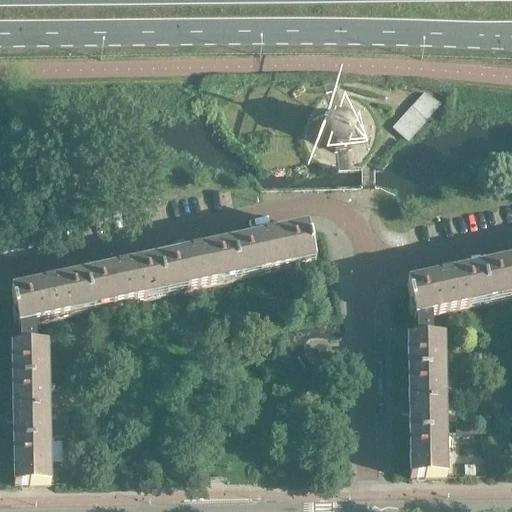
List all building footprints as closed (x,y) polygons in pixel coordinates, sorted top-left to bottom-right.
[(425,121),(439,106),(423,95),(411,108),(425,121)] [(406,143),(426,122),(425,121),(411,108),(391,129),(406,143)] [(360,139),(358,123),(344,113),(328,116),(318,128),(320,145),(334,155),(350,152),(360,139)] [(314,266),(306,231),(274,238),(272,234),(263,235),(263,240),(232,247),(240,282),(314,266)] [(240,282),(232,247),(200,254),(199,249),(190,251),(190,256),(159,263),(166,298),(240,282)] [(166,298),(159,263),(127,270),(125,265),(116,267),(116,272),(85,279),(93,314),(166,298)] [(511,301),(511,264),(481,271),(489,306),(511,301)] [(489,306),(481,271),(449,278),(447,273),(439,275),(439,280),(406,287),(414,322),(416,322),(429,319),(489,306)] [(93,314),(85,279),(53,286),(51,281),(43,283),(43,288),(11,295),(18,330),(20,330),(33,327),(93,314)] [(443,353),(442,340),(430,340),(429,319),(416,322),(417,340),(407,341),(407,374),(438,374),(438,353),(443,353)] [(47,361),(47,348),(34,348),(33,327),(20,330),(20,348),(11,349),(11,382),(43,382),(42,361),(47,361)] [(439,394),(438,374),(407,374),(408,406),(444,406),(444,394),(439,394)] [(43,402),(43,382),(11,382),(12,414),(48,414),(48,402),(43,402)] [(444,426),(444,406),(408,406),(401,407),(401,417),(408,417),(408,437),(440,437),(439,426),(444,426)] [(48,433),(48,414),(12,414),(6,416),(6,424),(12,425),(13,445),(44,444),(44,434),(48,433)] [(445,480),(445,457),(440,457),(440,437),(408,437),(409,481),(445,480)] [(50,488),(49,464),(44,464),(44,444),(13,445),(14,489),(50,488)]
